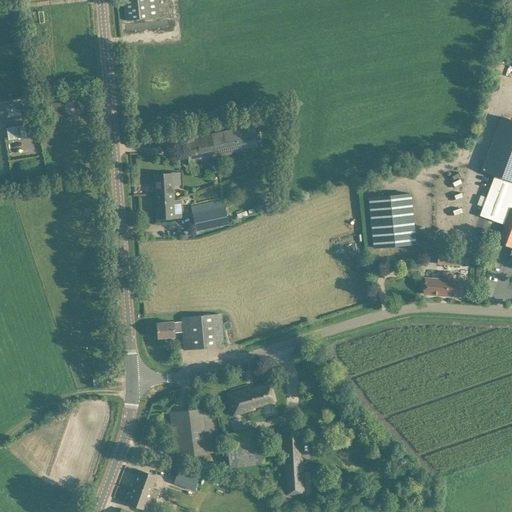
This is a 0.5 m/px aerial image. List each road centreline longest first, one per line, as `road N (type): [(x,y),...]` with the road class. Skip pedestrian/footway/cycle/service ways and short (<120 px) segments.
road 1 (unclassified): [(511,314),(384,317),(209,371),(130,382)]
road 2 (tertiary): [(130,382),(99,0)]
road 3 (tertiary): [(97,511),(124,437),(130,382)]
